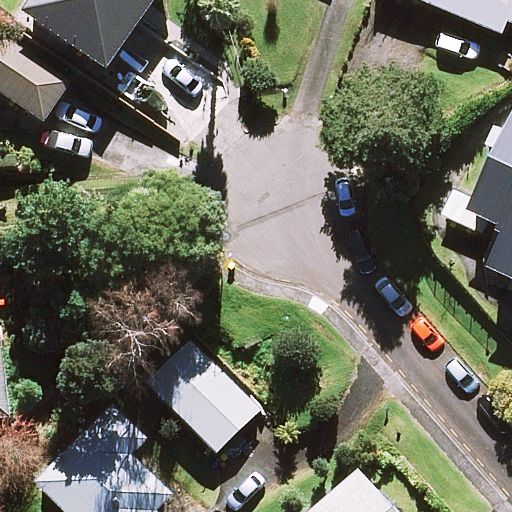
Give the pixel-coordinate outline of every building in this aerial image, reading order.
[(164,0),(43,0),(26,28),(112,82),(164,0)] [(511,0),(423,0),(509,34),(511,25),(511,0)] [(71,84),(0,45),(0,101),(49,128),(66,97),(64,96),(71,84)] [(511,149),(480,217),(511,231),(511,243),(500,269),(511,275),(511,149)] [(0,429),(12,428),(0,307),(0,429)] [(261,415),(188,345),(146,388),(220,458),(261,415)] [(159,511),(172,500),(99,427),(36,490),(58,511),(159,511)] [(388,511),(360,480),(323,511),(388,511)]
